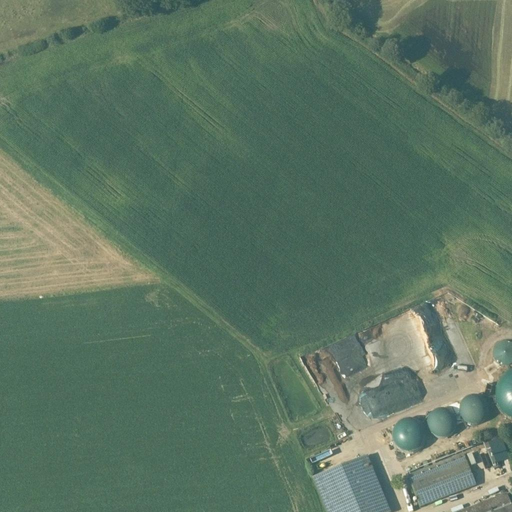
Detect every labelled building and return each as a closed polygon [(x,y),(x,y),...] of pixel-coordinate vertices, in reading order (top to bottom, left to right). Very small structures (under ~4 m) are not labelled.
[(494,353),(494,357),(495,362),(499,365),(503,367),(507,367),(511,365),(511,364),(511,345),(507,344),(503,344),(499,345),(495,349),(494,353)] [(511,372),(509,374),(505,376),(502,379),(501,381),(500,382),(497,386),(496,391),(495,396),(496,400),(496,404),(498,408),(501,412),(503,415),(508,419),(511,420),(511,372)] [(488,417),(489,412),(488,406),(484,402),(480,398),(474,397),(468,399),(464,402),(461,407),(460,412),(461,418),(464,423),(469,426),(474,427),(480,426),(485,422),(488,417)] [(455,430),(456,425),(455,419),(452,415),(447,412),(442,411),(436,412),(431,415),(428,420),(427,425),(429,431),(432,436),(436,439),(442,440),(448,438),(452,435),(455,430)] [(424,444),(426,438),(424,431),(421,426),(415,423),(409,421),(403,423),(397,426),(394,432),(392,438),(394,444),(397,450),(403,453),(409,454),(416,453),(421,449),(424,444)] [(501,439),(487,446),(496,466),(510,460),(501,439)] [(447,452),(433,458),(435,463),(449,458),(447,452)] [(464,456),(408,479),(420,508),(476,486),(468,466),(464,456)] [(380,511),(360,461),(314,480),(326,511),(380,511)] [(483,483),(475,463),(468,466),(476,486),(483,483)] [(417,465),(406,470),(408,474),(419,470),(417,465)] [(511,511),(511,509),(506,495),(463,511),(511,511)]
